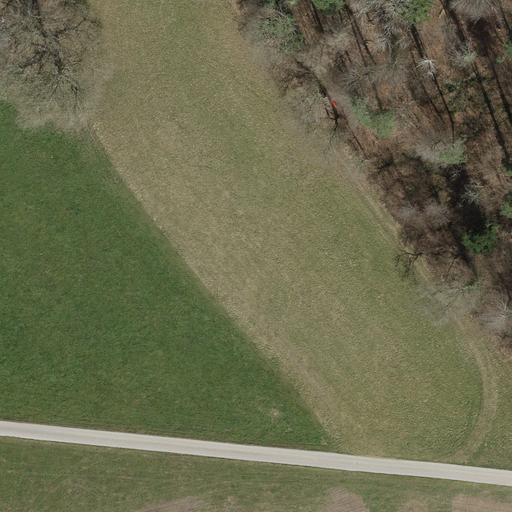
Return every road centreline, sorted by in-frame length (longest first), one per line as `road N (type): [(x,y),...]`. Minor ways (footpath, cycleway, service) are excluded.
road 1 (track): [(461,473),(490,400),(481,351),(291,85),(220,0)]
road 2 (track): [(0,428),(511,479)]
